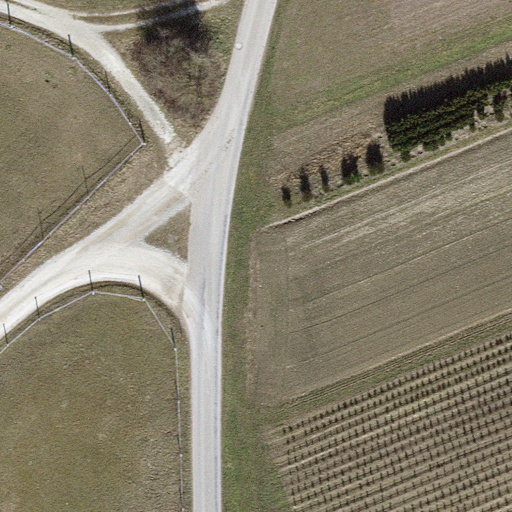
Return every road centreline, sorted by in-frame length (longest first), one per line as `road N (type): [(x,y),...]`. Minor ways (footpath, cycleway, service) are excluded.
road 1 (unclassified): [(266,0),(207,229),(214,511)]
road 2 (track): [(0,1),(62,20),(132,73),(179,148),(207,229)]
road 3 (track): [(207,229),(116,246),(36,289),(0,325)]
road 4 (track): [(62,20),(134,19),(205,0)]
